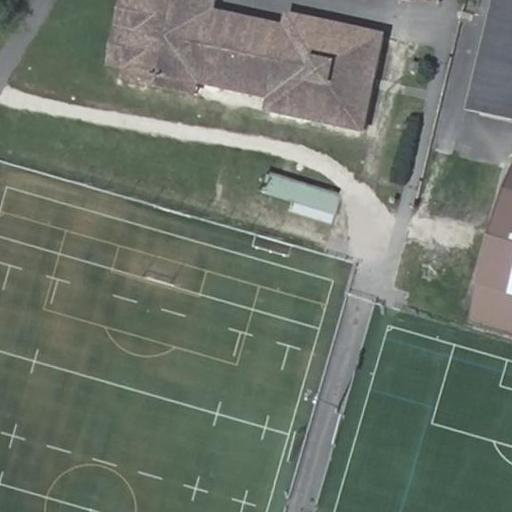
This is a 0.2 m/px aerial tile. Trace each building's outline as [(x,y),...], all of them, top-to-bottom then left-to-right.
[(121,0),(109,58),(130,63),(126,81),(197,96),(200,82),(274,98),(271,111),(368,133),(390,35),(288,13),(285,25),(219,11),(221,0),(121,0)] [(511,0),(494,0),(467,110),(511,121),(511,0)] [(415,73),(423,74),(425,65),(417,63),(415,73)] [(511,171),(471,318),(511,328),(511,171)] [(263,191),(294,201),(333,213),(338,197),(269,173),(263,191)] [(333,213),(294,201),(290,212),(329,224),(333,213)]
